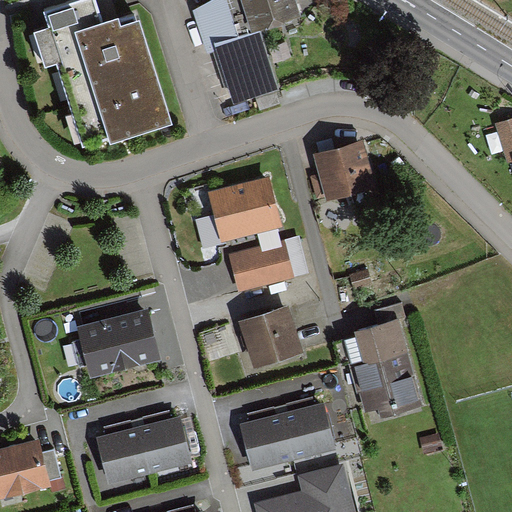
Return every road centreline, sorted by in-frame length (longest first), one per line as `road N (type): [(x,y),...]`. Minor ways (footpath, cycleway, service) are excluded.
road 1 (residential): [(511,231),(410,129),(374,108),(333,105),(145,165)]
road 2 (residential): [(145,165),(228,511)]
road 3 (residential): [(29,229),(10,269),(8,297),(30,386),(26,407),(0,425)]
road 4 (residential): [(57,169),(26,144),(13,118),(0,41)]
road 5 (primary): [(511,67),(405,0)]
